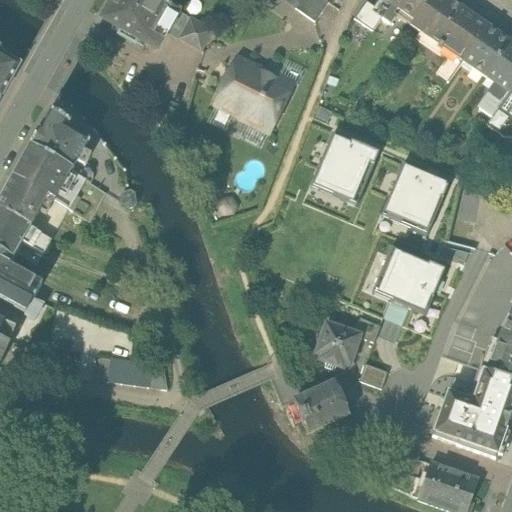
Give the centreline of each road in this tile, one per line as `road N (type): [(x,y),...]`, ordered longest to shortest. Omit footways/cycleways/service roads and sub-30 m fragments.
road 1 (unknown): [(404,439),(407,386),(511,206)]
road 2 (residential): [(334,377),(404,439),(511,478)]
road 3 (residential): [(83,0),(0,153)]
